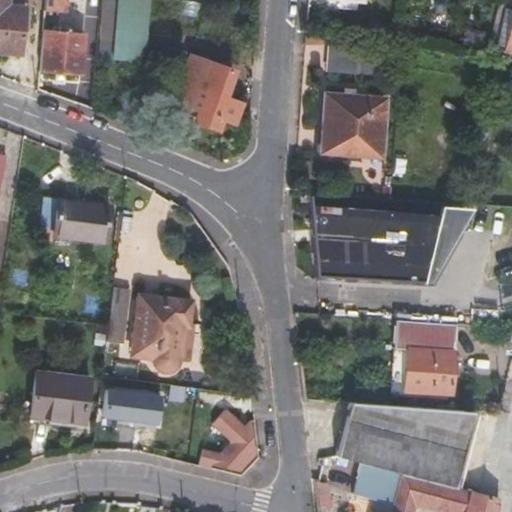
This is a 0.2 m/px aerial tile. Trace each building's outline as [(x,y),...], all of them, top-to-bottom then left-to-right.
[(11,6),(11,0),(0,0),(0,53),(19,55),(23,8),(11,6)] [(64,11),(64,0),(43,0),(43,8),(64,11)] [(116,0),(112,58),(141,61),(146,0),(116,0)] [(400,24),(366,21),(365,34),(399,36),(400,24)] [(82,33),(45,29),(41,74),(78,76),(82,33)] [(387,49),(328,45),(325,69),(385,74),(387,49)] [(224,97),(233,73),(191,56),(174,101),(180,103),(176,114),(216,128),(220,118),(234,124),(241,103),(224,97)] [(319,151),(379,155),(383,97),(324,93),(319,151)] [(314,275),(422,282),(440,201),(387,197),(299,190),(300,202),(310,202),(314,275)] [(43,196),(40,224),(51,226),(55,197),(43,196)] [(106,204),(55,197),(51,226),(51,236),(101,243),(106,204)] [(123,344),(130,289),(112,287),(107,324),(105,341),(123,344)] [(171,365),(174,361),(176,356),(187,358),(191,330),(189,330),(190,320),(187,320),(189,301),(139,295),(132,353),(150,356),(154,362),(158,366),(161,367),(167,367),(171,365)] [(391,390),(450,394),(456,324),(396,320),(391,390)] [(87,378),(38,372),(33,413),(56,416),(82,420),(87,378)] [(101,415),(156,422),(160,396),(104,389),(101,415)] [(474,411),(349,402),(334,455),(359,461),(401,473),(440,483),(454,487),(474,411)] [(241,474),(259,455),(255,423),(249,429),(231,411),(217,425),(235,443),(223,456),(211,453),(208,466),(241,474)] [(32,422),(54,425),(56,416),(33,413),(32,422)] [(208,466),(211,453),(205,452),(202,465),(208,466)] [(394,498),(401,473),(359,461),(351,492),(372,498),(392,504),(394,498)] [(413,504),(444,511),(465,511),(471,492),(454,487),(440,483),(401,473),(394,498),(413,504)] [(494,511),(498,499),(476,494),(471,492),(465,511),(494,511)] [(372,498),(369,510),(372,511),(374,511),(390,511),(392,504),(372,498)] [(411,511),(413,504),(394,498),(392,504),(390,511),(411,511)]
